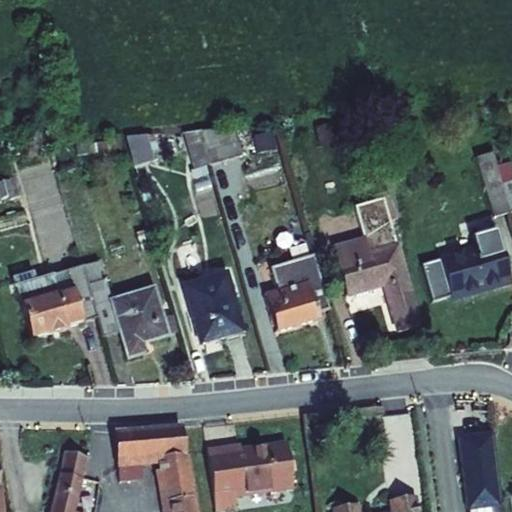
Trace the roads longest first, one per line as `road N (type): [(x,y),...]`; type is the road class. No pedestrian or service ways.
road 1 (residential): [(432,378),(103,409),(0,409)]
road 2 (residential): [(432,378),(451,511)]
